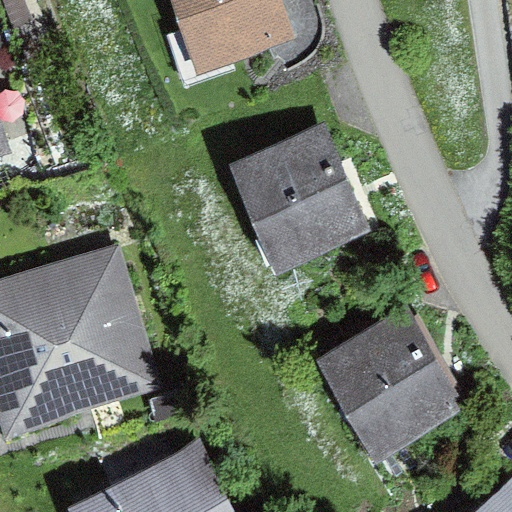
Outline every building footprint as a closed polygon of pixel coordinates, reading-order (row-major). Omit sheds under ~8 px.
[(24,0),(4,0),(15,31),(34,25),(24,0)] [(280,0),(172,0),(198,72),(294,38),(280,0)] [(0,118),(0,156),(10,154),(0,118)] [(327,124),(231,166),(279,275),(375,232),(327,124)] [(120,246),(0,275),(0,428),(155,390),(120,246)] [(410,306),(318,363),(381,464),(473,407),(410,306)] [(237,511),(202,442),(69,511),(237,511)] [(511,511),(511,481),(476,511),(511,511)]
